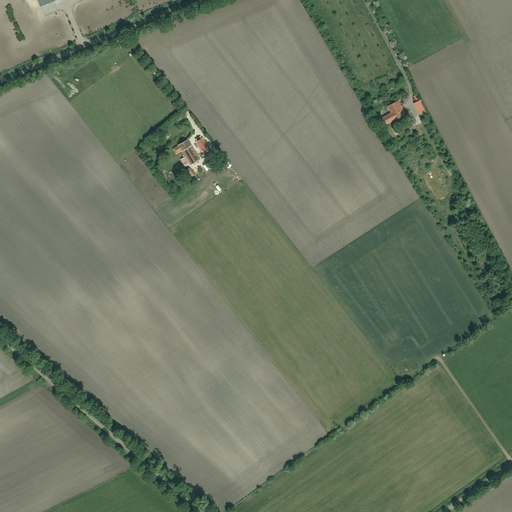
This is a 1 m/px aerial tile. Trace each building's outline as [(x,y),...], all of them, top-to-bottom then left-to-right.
[(379,117),(384,126),(404,115),(396,100),(385,106),(388,112),(379,117)] [(418,101),(412,104),(419,115),(425,112),(418,101)] [(201,138),(194,143),(200,153),(208,148),(201,138)] [(187,140),(175,147),(187,166),(198,159),(187,140)] [(189,167),(184,171),(190,178),(195,174),(189,167)]
